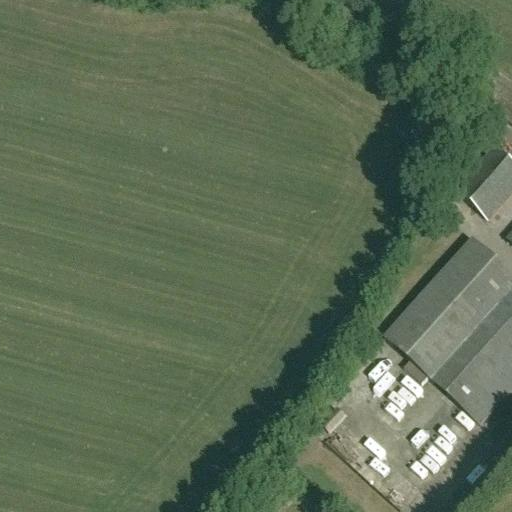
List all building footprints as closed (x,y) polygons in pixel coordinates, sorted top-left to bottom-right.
[(511,170),(493,153),(456,196),(489,225),(511,198),(511,170)] [(467,216),(462,226),(479,235),(484,225),(467,216)] [(511,277),(475,243),(385,343),(480,429),(511,393),(511,277)] [(371,389),(384,403),(392,396),(379,381),(371,389)] [(340,422),(360,434),(371,417),(352,404),(340,422)] [(381,417),(366,434),(383,449),(397,432),(381,417)] [(326,446),(338,429),(331,424),(319,442),(326,446)] [(391,445),(371,470),(388,484),(406,463),(413,469),(405,478),(414,486),(430,466),(442,476),(457,457),(430,436),(410,461),(391,445)] [(511,443),(509,440),(488,460),(499,472),(511,459),(511,443)] [(357,442),(350,451),(367,465),(374,456),(357,442)] [(399,478),(391,486),(407,500),(415,492),(399,478)] [(424,510),(438,495),(430,487),(416,503),(424,510)]
